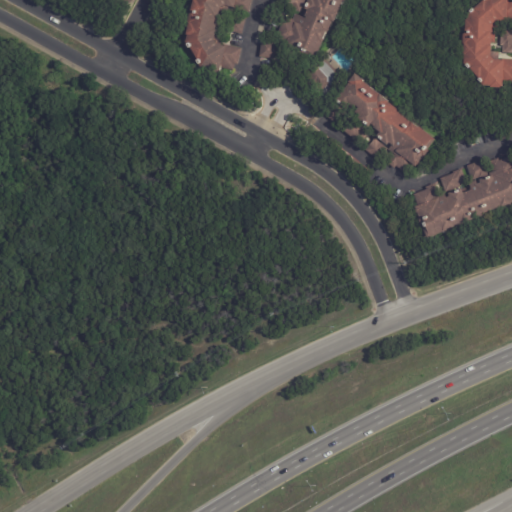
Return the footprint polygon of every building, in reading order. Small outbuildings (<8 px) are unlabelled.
[(251,0),(248,13),(232,9),(231,14),(246,17),(241,35),(215,28),(213,36),(221,38),(219,46),(222,47),(223,45),(241,50),(237,66),(235,65),(233,71),(220,68),(218,75),(198,70),(196,66),(195,67),(193,63),(195,62),(187,50),(185,51),(183,47),(185,46),(182,35),(191,1),(193,1),(193,0),(251,0)] [(346,0),(344,5),(343,4),(333,25),(332,24),(328,34),(326,33),(323,42),(325,42),(316,62),(286,48),(287,44),(276,39),(286,16),(294,20),(296,15),(304,19),(307,12),(303,10),(301,14),(287,8),(290,0),(346,0)] [(511,0),(511,23),(504,23),(503,30),(511,30),(511,53),(500,53),(500,61),(503,61),(504,60),(511,60),(511,82),(504,82),(503,90),(491,89),(491,88),(484,87),(481,85),(478,82),(479,81),(470,70),(469,70),(468,71),(465,68),(466,67),(463,64),(464,46),(463,46),(463,37),(465,35),(466,22),(467,22),(468,14),(472,11),(472,12),(483,2),(482,1),(483,0),(511,0)] [(269,42),(275,43),(273,60),(258,58),(261,41),(269,42)] [(343,82),(324,102),(300,78),(315,63),(319,66),(325,60),(345,80),(343,82)] [(377,96),(395,111),(396,113),(418,132),(419,131),(434,143),(426,152),(427,153),(408,177),(396,167),(394,170),(385,162),(391,155),(386,151),(380,159),(379,158),(377,160),(365,151),(375,139),(367,133),(358,145),(352,140),(341,131),(352,118),(345,112),(335,125),(323,115),(347,85),(347,84),(353,76),(361,83),(377,96)] [(416,195),(425,191),(424,188),(434,184),(438,196),(445,193),(440,179),(453,174),(452,172),(458,170),(464,185),(471,183),(465,167),(476,163),(476,165),(481,163),(486,174),(491,172),(487,161),(489,160),(490,162),(498,159),(499,162),(511,157),(511,206),(500,211),(499,210),(483,216),(482,218),(461,226),(453,229),(453,230),(445,233),(445,234),(426,241),(422,231),(421,232),(417,221),(418,221),(416,215),(415,215),(412,209),(416,207),(412,196),(416,195)]
